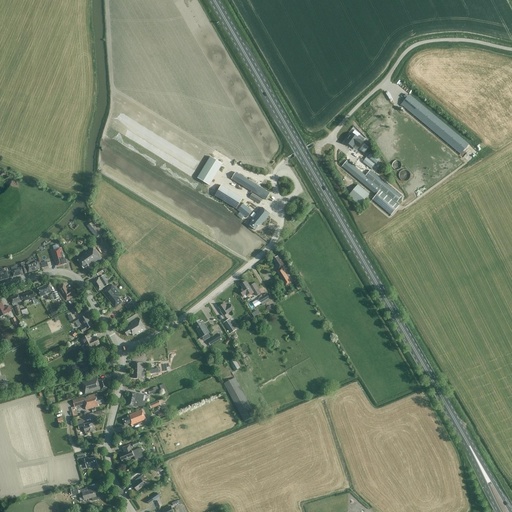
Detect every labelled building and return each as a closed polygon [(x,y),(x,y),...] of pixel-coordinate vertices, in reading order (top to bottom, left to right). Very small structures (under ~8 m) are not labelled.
[(408,96),(406,98),(401,104),(461,154),(469,144),(409,95),(408,96)] [(347,138),(345,141),(351,147),(354,144),(358,147),(365,139),(360,135),(358,137),(352,132),(350,134),(346,137),(347,138)] [(372,153),(363,163),(372,169),(380,159),(372,153)] [(197,178),(209,185),(223,164),(211,157),(197,178)] [(402,197),(371,171),(370,170),(366,176),(347,160),(342,166),(377,195),(373,200),(391,215),(400,204),(397,202),(402,197)] [(404,166),(400,160),(394,164),(398,169),(404,166)] [(403,172),(404,174),(402,176),(404,180),(411,177),(407,169),(403,172)] [(236,172),(232,179),(266,200),(270,194),(236,172)] [(361,184),(351,195),(362,206),(373,194),(361,184)] [(243,198),(222,185),(215,196),(236,209),(243,198)] [(260,204),(262,199),(252,193),(250,198),(260,204)] [(238,210),(247,218),(252,211),(243,204),(238,210)] [(270,214),(262,207),(251,221),(251,222),(249,225),(256,230),(261,224),(261,225),(270,214)] [(97,228),(92,222),(87,226),(97,238),(101,234),(99,230),(100,229),(98,227),(97,228)] [(118,251),(115,246),(112,248),(110,250),(114,254),(115,253),(118,251)] [(95,251),(92,247),(83,254),(84,255),(77,260),(84,269),(88,266),(89,266),(96,262),(101,258),(96,250),(95,251)] [(62,249),(61,248),(52,250),(54,260),(56,260),(57,266),(63,265),(67,264),(66,259),(64,259),(63,252),(62,249)] [(282,259),(280,260),(278,256),(273,260),(276,265),(278,270),(276,271),(286,286),(291,283),(282,268),(286,266),(282,259)] [(38,262),(30,264),(29,261),(26,264),(29,273),(40,269),(38,262)] [(22,267),(18,268),(17,266),(11,267),(12,270),(14,277),(27,273),(25,266),(24,262),(21,263),(22,267)] [(0,280),(9,278),(6,271),(0,272),(0,280)] [(106,280),(103,275),(93,282),(99,291),(105,287),(109,284),(106,280)] [(246,294),(248,297),(254,293),(259,290),(255,283),(250,286),(248,283),(246,281),(240,285),(242,289),(239,291),(243,296),(246,294)] [(52,292),(49,284),(43,286),(43,287),(38,288),(41,297),(47,295),(46,294),(52,292)] [(64,284),(58,287),(66,301),(74,296),(73,296),(75,294),(72,289),(69,290),(68,289),(67,290),(64,284)] [(116,308),(122,302),(117,297),(120,295),(112,285),(110,287),(103,292),(116,308)] [(35,297),(33,291),(23,295),(25,301),(32,298),(35,297)] [(259,299),(263,305),(269,301),(268,299),(269,298),(267,294),(259,299)] [(11,298),(13,306),(21,303),(18,295),(11,298)] [(9,306),(4,308),(2,303),(0,303),(0,315),(0,317),(7,313),(11,311),(9,306)] [(227,307),(224,303),(219,307),(222,312),(221,312),(224,316),(230,312),(230,311),(234,309),(231,304),(227,307)] [(126,318),(128,322),(138,316),(135,312),(126,318)] [(90,321),(87,315),(80,319),(84,327),(81,329),(83,332),(86,330),(93,326),(90,321)] [(146,329),(139,318),(131,323),(132,324),(128,327),(124,330),(124,331),(124,332),(125,333),(126,333),(128,336),(132,333),(134,336),(136,334),(137,336),(146,329)] [(233,324),(230,319),(224,323),(231,333),(237,329),(236,329),(237,328),(234,323),(233,324)] [(201,322),(200,321),(194,324),(197,329),(196,329),(201,338),(210,333),(202,321),(201,322)] [(220,334),(208,341),(210,346),(222,338),(220,334)] [(89,335),(81,339),(84,345),(85,345),(87,349),(86,349),(87,352),(92,350),(92,349),(95,348),(95,347),(100,344),(96,337),(91,340),(89,335)] [(229,361),(235,371),(240,368),(235,358),(229,361)] [(142,371),(143,371),(143,363),(133,363),(133,373),(134,373),(134,379),(142,379),(142,371)] [(89,373),(88,367),(76,370),(78,376),(89,373)] [(148,378),(160,376),(158,369),(154,370),(151,370),(146,371),(148,378)] [(105,379),(98,381),(97,377),(82,381),(85,394),(100,390),(100,389),(102,389),(102,390),(108,388),(105,379)] [(255,416),(235,378),(224,384),(245,422),(255,416)] [(136,393),(131,392),(128,406),(136,408),(137,407),(137,406),(145,406),(145,401),(143,401),(144,395),(136,393)] [(103,397),(98,398),(97,394),(73,400),(75,407),(84,404),(86,410),(93,408),(93,407),(99,406),(98,404),(104,403),(103,397)] [(161,405),(159,400),(150,404),(151,409),(161,405)] [(131,423),(132,427),(147,421),(142,410),(128,416),(128,417),(123,420),(125,425),(131,423)] [(84,423),(83,420),(77,421),(79,429),(84,428),(85,433),(95,431),(92,422),(84,424),(84,423)] [(134,456),(132,451),(130,445),(123,448),(125,452),(119,455),(122,461),(134,456)] [(135,460),(143,457),(141,453),(143,452),(141,448),(132,451),(134,456),(135,460)] [(97,465),(96,457),(89,459),(89,458),(85,459),(87,469),(94,467),(93,466),(97,465)] [(145,479),(142,475),(137,479),(139,481),(133,486),(137,491),(145,485),(143,482),(145,479)] [(71,489),(72,495),(80,493),(78,487),(71,489)] [(99,499),(98,495),(96,496),(94,489),(89,491),(88,488),(85,489),(81,490),(81,493),(82,493),(84,500),(92,498),(93,501),(99,499)] [(146,500),(149,504),(159,497),(156,494),(146,500)]
